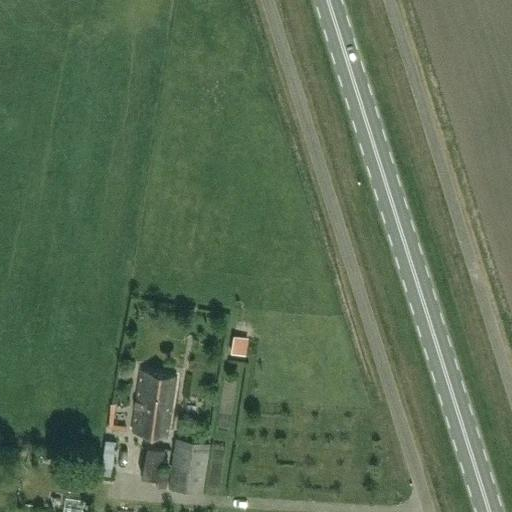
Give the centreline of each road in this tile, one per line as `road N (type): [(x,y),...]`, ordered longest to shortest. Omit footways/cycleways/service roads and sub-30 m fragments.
road 1 (primary): [(487,511),(327,0)]
road 2 (unclassified): [(425,511),(266,0)]
road 3 (unclassified): [(511,391),(389,0)]
